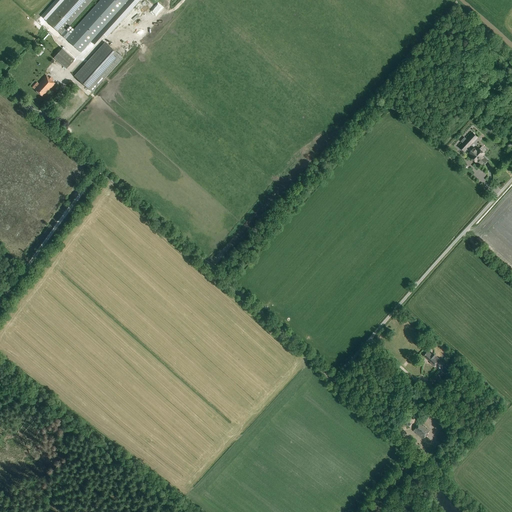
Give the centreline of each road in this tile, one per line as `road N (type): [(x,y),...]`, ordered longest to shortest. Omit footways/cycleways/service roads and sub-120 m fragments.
road 1 (unclassified): [(477,511),(0,80)]
road 2 (track): [(40,116),(101,38),(120,48),(182,0)]
road 3 (track): [(0,301),(100,170)]
